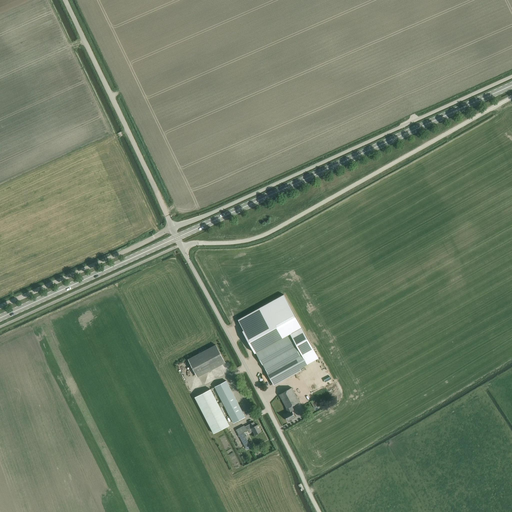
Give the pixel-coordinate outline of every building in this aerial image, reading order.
[(284,294),(238,319),(244,330),(243,331),(255,353),(256,352),(264,367),(265,366),(267,370),(266,371),(274,385),(278,383),(301,370),(300,368),(295,359),(313,348),(284,294)] [(216,345),(211,347),(207,349),(206,347),(201,350),(202,352),(189,359),(198,377),(225,363),(216,345)] [(222,401),(224,405),(233,423),(245,417),(226,381),(215,387),(222,401)] [(292,387),(284,392),(279,394),(286,407),(286,408),(286,407),(287,408),(286,409),(288,412),(284,415),(288,421),(292,418),(292,419),(296,417),(290,407),(300,401),(292,387)] [(218,403),(211,389),(195,397),(214,433),(229,425),(220,407),(224,405),(222,401),(218,403)] [(250,424),(245,426),(247,430),(250,430),(250,431),(250,430),(250,432),(251,432),(250,432),(253,431),(255,435),(261,431),(258,424),(255,425),(254,422),(250,423),(250,424)] [(244,425),(236,429),(245,447),(250,444),(243,432),(247,430),(245,426),(244,425)]
